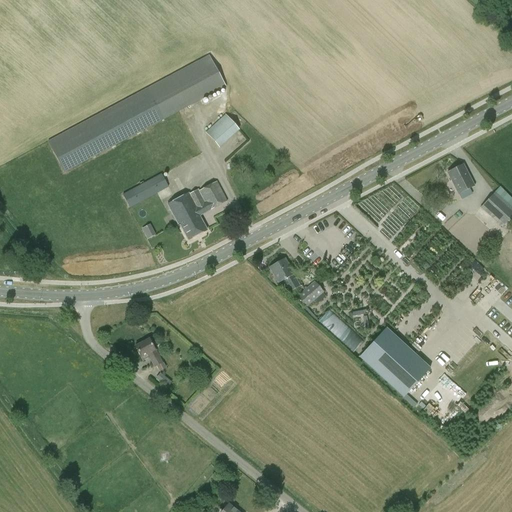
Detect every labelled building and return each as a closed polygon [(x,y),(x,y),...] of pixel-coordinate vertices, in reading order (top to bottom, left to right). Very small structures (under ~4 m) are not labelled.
[(164,120),(150,92),(86,127),(100,154),(164,120)] [(219,149),(239,130),(225,114),(205,133),(219,149)] [(474,186),(463,165),(447,173),(457,194),(474,186)] [(122,195),(129,208),(157,194),(168,188),(161,174),(122,195)] [(198,189),(188,194),(167,204),(177,224),(179,223),(188,240),(207,231),(200,216),(227,202),(217,182),(199,191),(198,189)] [(480,208),(502,229),(511,218),(511,207),(495,192),(480,208)] [(150,226),(143,229),(147,239),(154,237),(150,226)] [(278,284),(283,281),(289,293),(300,286),(294,275),(285,258),(269,268),(278,284)] [(314,281),(296,297),(306,308),(324,292),(314,281)] [(479,321),(475,325),(487,334),(490,330),(479,321)] [(430,369),(386,329),(371,345),(359,357),(363,360),(403,398),(430,369)] [(156,350),(155,350),(149,339),(135,346),(141,358),(143,361),(149,358),(153,368),(156,366),(159,372),(166,369),(163,363),(156,350)] [(160,373),(156,378),(167,387),(171,382),(160,373)]
